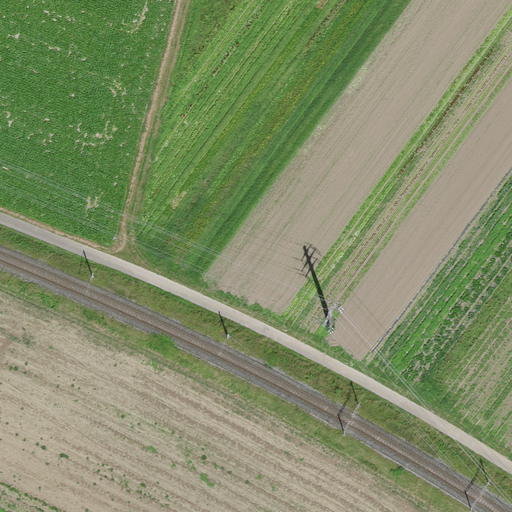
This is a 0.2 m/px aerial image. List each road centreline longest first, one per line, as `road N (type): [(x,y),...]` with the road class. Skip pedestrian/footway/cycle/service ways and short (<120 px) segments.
road 1 (track): [(511,469),(271,332),(0,217)]
road 2 (track): [(183,0),(116,263)]
